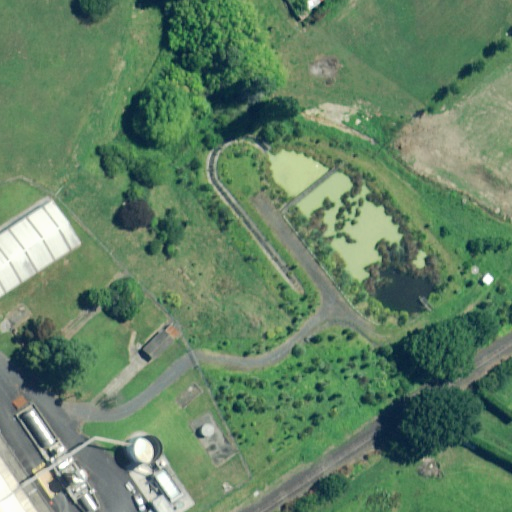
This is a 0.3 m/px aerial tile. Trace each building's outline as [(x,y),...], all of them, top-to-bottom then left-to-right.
[(305,0),(305,1),(312,8),(322,0),(305,0)] [(0,293),(70,247),(41,203),(0,230),(0,293)] [(170,341),(160,332),(141,351),(151,361),(170,341)] [(30,411),(20,417),(42,449),(52,442),(30,411)] [(129,445),(129,447),(129,448),(129,450),(130,453),(130,455),(132,457),(134,459),(136,461),(138,462),(140,463),(143,463),(146,463),(148,463),(151,462),(153,461),(155,459),(157,457),(158,455),(159,452),(159,449),(159,447),(159,444),(158,442),(156,440),(155,438),(153,436),(150,435),(148,434),(145,433),(142,433),(140,434),(137,435),(135,436),(133,438),(132,440),(130,442),(129,445)] [(71,468),(61,477),(70,488),(81,479),(71,468)] [(161,470),(151,477),(173,511),(184,505),(161,470)] [(84,492),(77,498),(86,511),(87,511),(95,507),(84,492)] [(170,511),(160,496),(149,503),(155,511),(170,511)] [(0,511),(10,511),(0,497),(0,511)]
